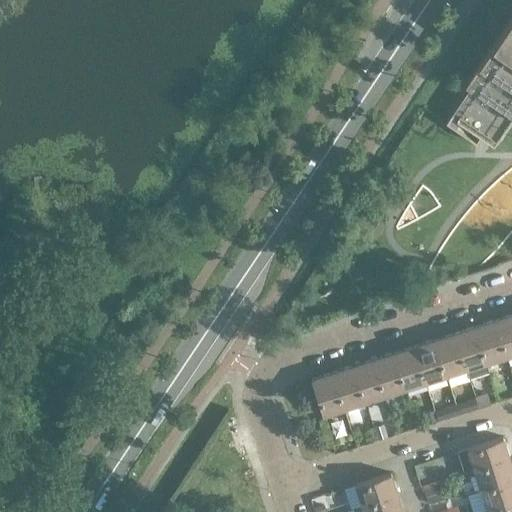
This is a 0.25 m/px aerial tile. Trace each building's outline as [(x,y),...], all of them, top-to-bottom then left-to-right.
[(469,86),(445,121),(462,133),(476,142),(476,141),(479,136),(493,145),(511,116),(511,12),(464,83),(469,86)] [(511,352),(511,313),(495,319),(506,355),(511,352)] [(258,330),(263,333),(271,320),(266,317),(258,330)] [(506,355),(495,319),(474,326),(486,361),(506,355)] [(486,361),(474,326),(454,332),(465,368),(486,361)] [(465,368),(454,332),(434,339),(445,374),(465,368)] [(445,374),(434,339),(413,345),(425,381),(445,374)] [(425,381),(413,345),(393,352),(404,387),(425,381)] [(404,387),(393,352),(372,358),(384,394),(404,387)] [(384,394),(372,358),(352,365),(363,400),(384,394)] [(363,400),(352,365),(332,371),(343,407),(363,400)] [(343,407),(332,371),(311,378),(322,414),(343,407)] [(509,457),(503,436),(467,447),(474,468),(509,457)] [(451,453),(416,462),(420,477),(455,469),(451,453)] [(511,478),(511,464),(509,457),(474,468),(480,489),(511,478)] [(397,493),(391,472),(355,483),(362,504),(397,493)] [(511,500),(511,478),(480,489),(487,509),(511,500)] [(403,511),(397,493),(362,504),(364,511),(403,511)] [(511,511),(511,500),(487,509),(487,511),(511,511)]
